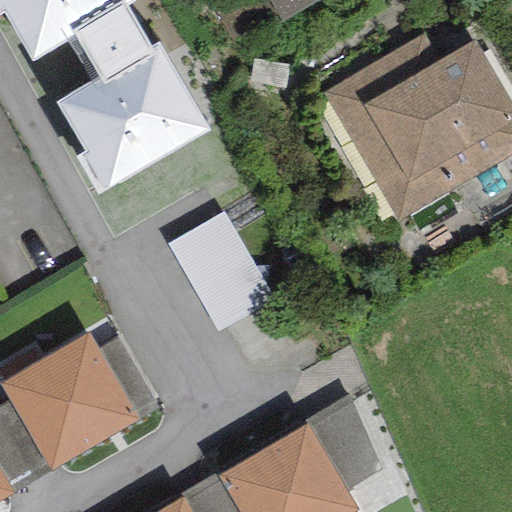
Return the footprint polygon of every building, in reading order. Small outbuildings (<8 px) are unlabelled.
[(133,1),(131,0),(0,0),(0,14),(3,13),(32,62),(75,37),(99,77),(55,102),(85,152),(74,158),(96,197),(209,131),(157,43),(151,47),(126,5),(133,1)] [(268,0),(281,22),(319,0),(268,0)] [(423,33),(321,94),(398,221),(511,153),(511,104),(474,40),(439,61),(423,33)] [(223,213),(167,245),(217,332),(273,300),(223,213)] [(88,333),(1,384),(10,400),(52,472),(140,421),(98,349),(88,333)] [(118,338),(98,349),(140,421),(160,410),(118,338)] [(348,393),(302,421),(305,425),(346,493),(383,471),(348,393)] [(10,400),(0,406),(0,466),(15,493),(52,472),(10,400)] [(305,425),(218,476),(239,511),(357,511),(346,493),(305,425)] [(0,502),(15,493),(0,466),(0,502)] [(182,497),(180,498),(188,511),(239,511),(218,476),(216,477),(214,473),(179,494),(182,497)] [(188,511),(180,498),(157,511),(188,511)]
